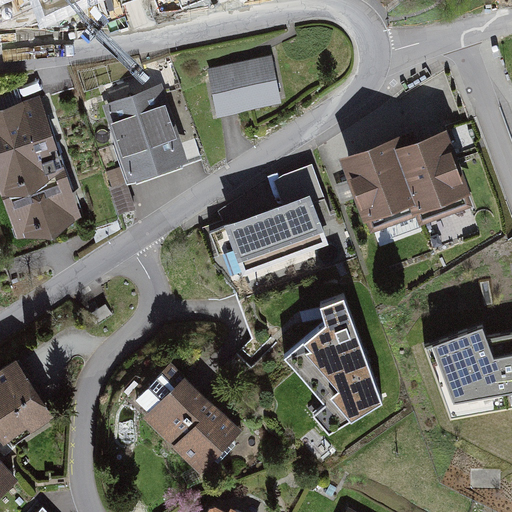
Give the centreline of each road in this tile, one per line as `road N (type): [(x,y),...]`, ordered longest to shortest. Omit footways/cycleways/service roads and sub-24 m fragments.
road 1 (residential): [(0,67),(314,11),(350,11),(380,44)]
road 2 (residential): [(380,44),(377,81),(349,107),(131,243)]
road 3 (residential): [(94,511),(85,495),(84,412),(99,373),(161,314),(131,243)]
road 4 (residential): [(131,243),(0,327)]
road 5 (unknown): [(437,37),(511,164)]
road 6 (residential): [(380,44),(511,27)]
